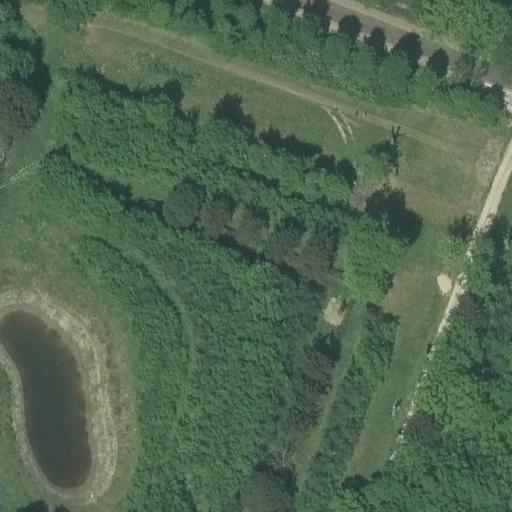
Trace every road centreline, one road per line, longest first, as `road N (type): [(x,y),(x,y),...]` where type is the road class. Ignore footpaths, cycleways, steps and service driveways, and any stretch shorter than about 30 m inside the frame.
road 1 (track): [(18,0),(501,169)]
road 2 (track): [(374,511),(511,141)]
road 3 (unclassified): [(511,84),(295,0)]
